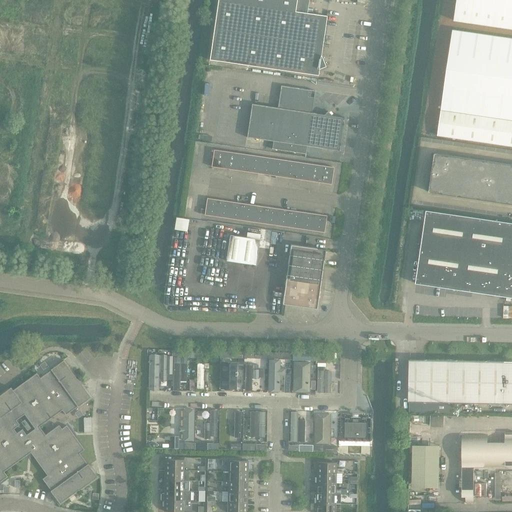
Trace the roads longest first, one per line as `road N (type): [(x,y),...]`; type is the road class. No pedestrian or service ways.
road 1 (residential): [(346,331),(166,326),(104,294),(0,281)]
road 2 (unclassified): [(356,204),(384,0)]
road 3 (unknown): [(372,92),(235,75),(222,130)]
road 4 (residential): [(117,511),(113,430),(122,370),(89,367)]
road 5 (unclassified): [(356,204),(192,178)]
road 6 (unclassified): [(511,337),(346,331)]
road 7 (residential): [(280,401),(344,402),(346,331)]
road 8 (unclassified): [(346,331),(340,310),(356,204)]
road 9 (unknown): [(382,17),(346,19),(336,53),(342,64),(375,70)]
